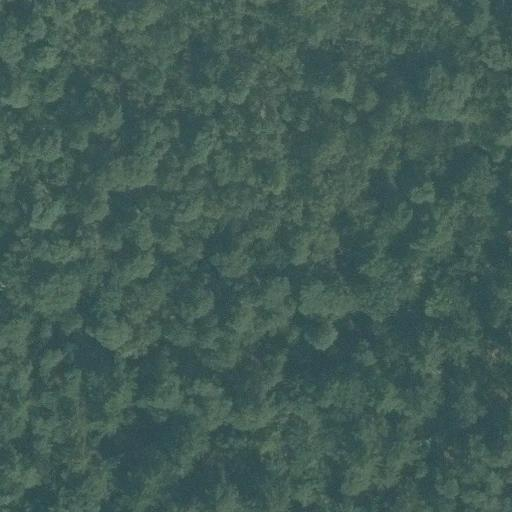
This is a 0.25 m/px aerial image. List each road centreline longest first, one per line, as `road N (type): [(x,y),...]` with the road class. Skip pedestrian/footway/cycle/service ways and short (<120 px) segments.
road 1 (track): [(211,511),(511,240)]
road 2 (unknown): [(511,341),(318,511)]
road 3 (track): [(166,511),(110,440),(0,356)]
